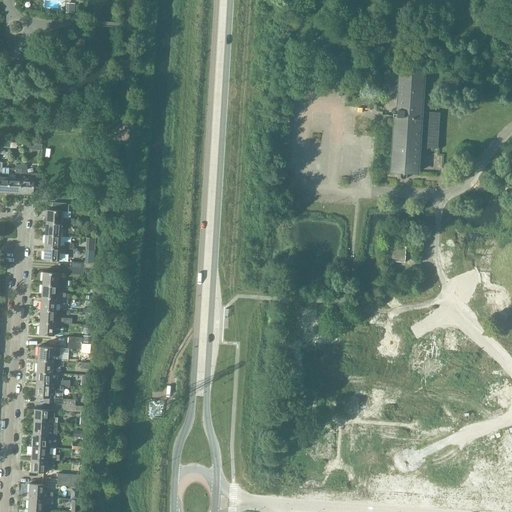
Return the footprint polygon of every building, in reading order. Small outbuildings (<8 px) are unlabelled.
[(67,3),(66,13),(74,13),(75,4),(67,3)] [(396,123),(392,171),(396,171),(408,172),(412,172),(419,172),(420,147),(438,148),(440,112),(422,111),(425,73),(408,72),(400,72),(398,96),(397,117),(396,123)] [(0,191),(7,192),(8,177),(9,175),(8,175),(9,169),(2,168),(2,162),(0,162),(0,191)] [(8,177),(7,192),(20,193),(21,169),(22,164),(16,164),(16,169),(15,175),(9,175),(8,177)] [(21,169),(20,193),(32,194),(33,185),(40,185),(40,174),(27,173),(27,169),(27,165),(22,164),(21,169)] [(44,217),(43,221),(45,222),(69,224),(74,224),(74,219),(70,218),(61,218),(61,210),(68,210),(68,204),(52,204),(51,210),(46,209),(46,218),(44,217)] [(45,222),(45,235),(60,235),(60,229),(69,229),(69,224),(45,222)] [(45,235),(44,247),(68,248),(73,249),(73,243),(59,242),(60,235),(45,235)] [(86,237),(86,250),(95,250),(95,237),(86,237)] [(388,261),(393,262),(405,262),(405,260),(406,255),(406,247),(388,246),(388,261)] [(68,248),(44,247),(43,260),(63,261),(63,254),(68,254),(68,248)] [(42,272),(42,285),(57,286),(66,286),(66,280),(57,280),(58,273),(42,272)] [(42,285),(41,297),(65,299),(65,293),(56,292),(57,286),(42,285)] [(41,297),(40,310),(55,310),(56,304),(64,304),(65,299),(41,297)] [(40,310),(39,322),(63,323),(63,324),(71,324),(72,318),(64,318),(55,317),(55,310),(40,310)] [(63,323),(39,322),(39,335),(54,336),(54,329),(63,329),(63,323)] [(81,349),(81,352),(83,352),(90,353),(91,344),(81,343),(81,349)] [(38,352),(37,360),(61,361),(62,355),(59,355),(60,348),(38,347),(38,352)] [(37,360),(36,372),(52,373),(52,366),(61,367),(61,361),(37,360)] [(36,372),(36,385),(60,386),(60,380),(58,380),(58,374),(52,373),(36,372)] [(36,385),(35,397),(44,398),(44,403),(53,403),(53,404),(61,405),(62,399),(55,398),(51,398),(51,391),(59,392),(60,386),(36,385)] [(34,409),(33,422),(58,424),(58,418),(54,417),(54,410),(50,410),(34,409)] [(33,422),(32,434),(57,436),(57,430),(58,424),(33,422)] [(32,434),(32,447),(47,448),(49,448),(50,441),(56,441),(57,436),(32,434)] [(32,447),(31,459),(55,460),(56,455),(49,454),(49,448),(47,448),(32,447)] [(31,459),(30,472),(46,473),(48,473),(48,465),(55,466),(55,460),(31,459)] [(29,484),(29,497),(53,498),(53,492),(47,492),(47,485),(45,485),(29,484)] [(71,488),(70,499),(78,500),(78,489),(71,488)] [(29,497),(28,509),(44,510),(44,503),(53,504),(53,498),(29,497)]
